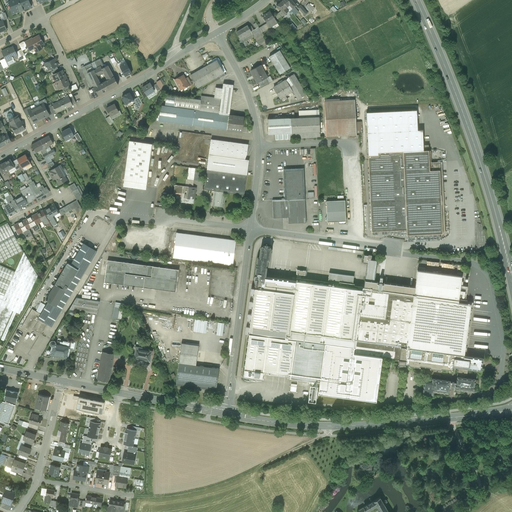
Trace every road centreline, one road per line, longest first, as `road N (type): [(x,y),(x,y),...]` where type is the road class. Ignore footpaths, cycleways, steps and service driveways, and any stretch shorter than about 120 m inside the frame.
road 1 (primary): [(511,281),(471,136),(415,0)]
road 2 (tertiary): [(0,156),(216,33)]
road 3 (tertiary): [(226,414),(318,426),(468,416)]
road 4 (track): [(130,495),(225,481),(329,426)]
road 5 (residential): [(226,414),(250,229)]
road 6 (tertiary): [(61,381),(226,414)]
road 7 (residential): [(392,250),(250,229)]
road 8 (residential): [(18,511),(36,479),(61,381)]
road 9 (residential): [(259,147),(248,92),(216,33)]
